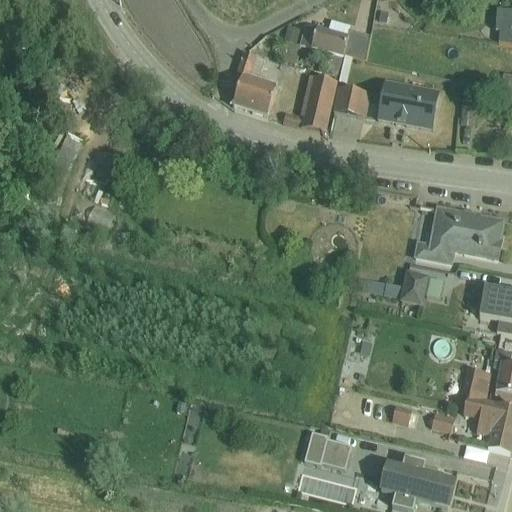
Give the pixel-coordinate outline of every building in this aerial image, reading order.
[(497,14),(496,34),(501,35),(500,46),(511,48),(511,15),(497,14)] [(306,30),(300,49),(309,52),(330,59),(344,63),(345,60),(353,61),(367,64),(371,41),(350,35),(351,30),(332,25),(329,36),(306,30)] [(288,30),(284,44),(288,45),(298,47),(301,34),(288,30)] [(288,45),(282,65),(303,71),(309,52),(300,49),(288,45)] [(233,109),(233,110),(249,116),(268,122),(278,90),(259,84),(265,65),(244,58),(237,79),(242,81),(233,109)] [(330,59),(325,78),(335,81),(334,85),(339,86),(344,63),(330,59)] [(344,63),(339,86),(348,88),(353,61),(345,60),(344,63)] [(450,76),(448,82),(462,85),(500,93),(503,80),(503,79),(488,76),(486,85),(450,76)] [(503,80),(500,93),(511,96),(511,79),(503,77),(503,79),(503,80)] [(283,127),(286,128),(302,133),(325,138),(337,87),(310,81),(301,120),(286,116),(283,127)] [(385,87),(378,124),(396,128),(395,128),(407,131),(407,130),(433,135),(440,97),(385,87)] [(339,92),(334,117),(364,123),(369,98),(339,92)] [(464,92),(461,130),(475,132),(478,93),(464,92)] [(68,136),(48,176),(64,184),(83,143),(68,136)] [(417,246),(413,264),(453,271),(455,257),(497,265),(500,248),(500,247),(504,227),(502,226),(502,227),(478,223),(479,221),(466,219),(465,220),(439,215),(432,249),(417,246)] [(10,249),(9,266),(31,267),(31,250),(10,249)] [(408,277),(402,305),(421,310),(428,282),(408,277)] [(430,282),(426,300),(439,302),(443,285),(430,282)] [(361,298),(401,301),(402,287),(362,284),(361,298)] [(511,293),(486,289),(480,323),(499,326),(497,337),(511,339),(511,293)] [(496,356),(494,373),(500,374),(496,400),(501,400),(500,403),(511,405),(511,370),(510,370),(511,359),(496,356)] [(468,373),(462,400),(468,401),(464,420),(480,424),(477,438),(490,441),(487,453),(511,459),(511,458),(511,411),(486,406),(492,378),(468,373)] [(395,409),(392,426),(408,429),(411,413),(395,409)] [(436,418),(432,433),(451,438),(455,423),(436,418)] [(312,437),(305,467),(321,470),(321,468),(346,474),(352,450),(328,443),(328,442),(312,437)] [(386,467),(380,496),(396,500),(392,511),(414,511),(415,505),(440,511),(448,511),(455,485),(423,476),(426,468),(405,463),(403,471),(386,467)]
